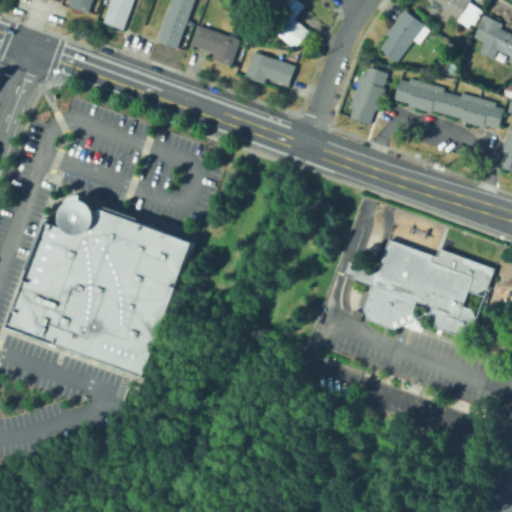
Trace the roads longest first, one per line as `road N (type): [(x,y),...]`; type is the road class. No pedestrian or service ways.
road 1 (secondary): [(305,146),(30,45)]
road 2 (secondary): [(511,214),(305,146)]
road 3 (residential): [(368,0),(334,61),(305,146)]
